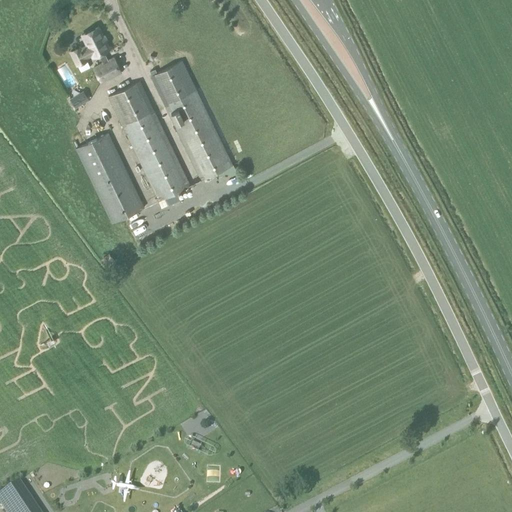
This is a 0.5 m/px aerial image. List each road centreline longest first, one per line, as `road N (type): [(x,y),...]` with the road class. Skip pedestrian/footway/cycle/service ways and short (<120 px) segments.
road 1 (unclassified): [(260,0),(428,270),(511,445)]
road 2 (primary): [(511,373),(389,130)]
road 3 (primary): [(297,0),(389,130)]
road 4 (primary): [(389,130),(326,0)]
